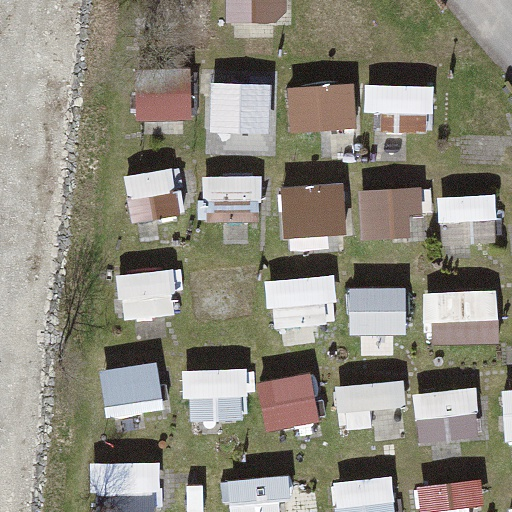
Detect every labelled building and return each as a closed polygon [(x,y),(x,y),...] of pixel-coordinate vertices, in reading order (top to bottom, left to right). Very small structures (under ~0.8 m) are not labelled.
[(328,0),(330,20),(366,18),(365,0),(328,0)] [(139,59),(138,108),(197,109),(198,60),(139,59)] [(353,66),(289,79),(298,123),(362,110),(353,66)] [(212,122),(275,124),(276,69),(213,68),(212,122)] [(433,115),(434,74),(368,71),(367,113),(433,115)] [(284,176),(287,220),(352,217),(349,172),(284,176)] [(362,226),(417,226),(417,176),(362,176),(362,226)] [(494,223),(495,187),(444,185),(443,222),(494,223)] [(353,275),(353,322),(408,322),(408,276),(353,275)] [(501,279),(427,278),(427,335),(500,336),(501,279)] [(103,352),(106,401),(163,397),(160,349),(103,352)] [(188,358),(189,409),(247,408),(245,357),(188,358)] [(258,369),(268,418),(322,408),(313,358),(258,369)] [(407,407),(405,371),(340,373),(341,410),(407,407)] [(511,375),(503,376),(507,435),(511,434),(511,375)] [(416,379),(419,434),(484,431),(481,376),(416,379)] [(93,449),(96,506),(162,503),(159,447),(93,449)] [(284,459),(228,469),(234,511),(286,511),(293,511),(284,459)] [(336,466),(339,511),(398,511),(395,463),(336,466)]
